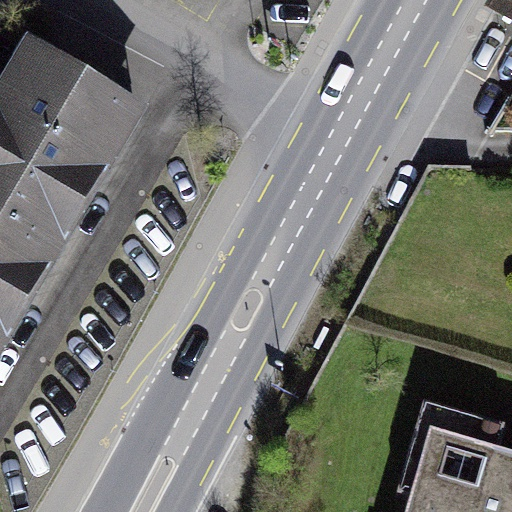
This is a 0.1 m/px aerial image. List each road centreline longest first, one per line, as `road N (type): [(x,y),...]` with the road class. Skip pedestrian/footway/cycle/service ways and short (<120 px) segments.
road 1 (primary): [(337,144),(197,408)]
road 2 (residential): [(337,144),(114,0)]
road 3 (primary): [(419,0),(337,144)]
road 4 (primary): [(197,408),(125,511)]
